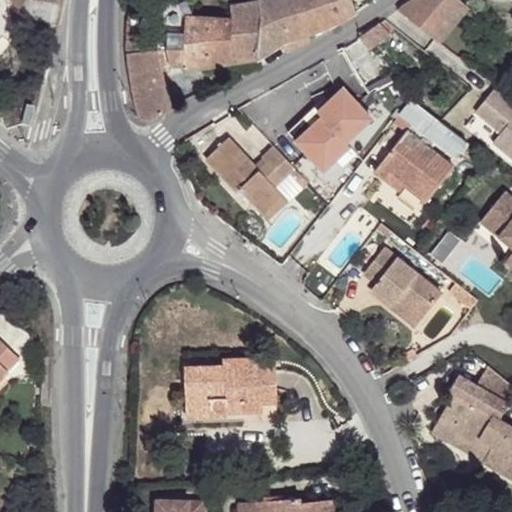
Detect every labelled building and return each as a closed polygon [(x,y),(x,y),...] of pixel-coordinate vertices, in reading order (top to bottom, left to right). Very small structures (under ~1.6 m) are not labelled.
[(173,73),(229,64),(232,18),(193,15),(197,0),(130,0),(130,3),(159,0),(158,36),(129,35),(129,53),(127,53),(130,78),(136,106),(141,118),(144,121),(149,121),(171,111),(166,82),(160,83),(159,75),(173,73)] [(229,0),(232,18),(229,64),(258,59),(261,15),(259,1),(239,4),(238,0),(229,0)] [(305,34),(293,0),(262,0),(259,1),(261,15),(258,59),(283,43),(288,52),(309,42),(305,34)] [(356,12),(351,0),(293,0),(305,34),(318,31),(343,20),(356,12)] [(412,0),(400,8),(398,10),(438,42),(467,8),(458,0),(412,0)] [(381,23),(390,33),(395,28),(388,22),(385,20),(381,23)] [(358,36),(368,50),(390,33),(381,23),(380,21),(358,36)] [(173,73),(159,75),(160,83),(166,82),(174,80),(173,73)] [(349,94),(344,88),(333,98),(338,104),(349,94)] [(511,158),(511,103),(494,89),(475,112),(501,133),(493,142),(511,158)] [(346,142),(372,118),(349,94),(338,104),(333,98),(318,112),(318,113),(307,124),(302,119),(288,132),(324,171),(350,147),(346,142)] [(453,167),(429,148),(435,140),(456,156),(459,152),(468,158),(476,148),(411,99),(393,122),(405,132),(374,171),(385,180),(390,173),(405,185),(426,202),(453,167)] [(307,124),(318,113),(318,112),(314,108),(302,119),(307,124)] [(274,146),(262,157),(263,158),(267,162),(259,170),(255,166),(229,138),(206,159),(237,192),(239,190),(263,215),(283,196),(274,187),(295,168),(274,146)] [(476,148),(468,158),(481,168),(489,158),(476,148)] [(263,158),(255,166),(259,170),(267,162),(263,158)] [(283,196),(263,215),(268,221),(308,183),(295,168),(274,187),(283,196)] [(390,173),(385,180),(400,191),(405,185),(390,173)] [(511,198),(504,192),(480,221),(511,247),(511,198)] [(381,223),(377,228),(389,237),(393,232),(381,223)] [(424,316),(442,294),(384,248),(364,273),(377,283),(371,291),(391,307),(399,297),(424,316)] [(449,291),(456,296),(463,288),(456,282),(449,291)] [(456,296),(471,309),(478,300),(463,288),(456,296)] [(399,297),(391,307),(416,327),(424,316),(399,297)] [(0,379),(9,371),(8,370),(19,358),(0,339),(0,379)] [(405,354),(409,361),(416,356),(412,349),(405,354)] [(224,359),(225,365),(186,367),(187,399),(212,398),(212,405),(213,408),(216,411),(262,409),(262,402),(276,402),(275,364),(260,364),(260,358),(224,359)] [(483,463),(511,479),(511,427),(499,421),(511,398),(511,385),(487,366),(476,386),(458,375),(449,392),(453,395),(431,433),(451,445),(457,434),(489,452),(483,463)] [(212,398),(187,399),(187,412),(216,411),(213,408),(212,405),(212,398)] [(489,452),(457,434),(451,445),(483,463),(489,452)] [(300,497),(239,502),(239,511),(333,511),(333,499),(301,502),(300,497)] [(204,511),(205,501),(156,499),(155,511),(204,511)]
